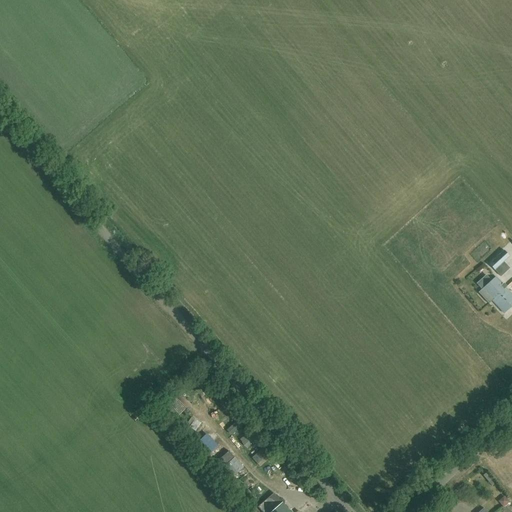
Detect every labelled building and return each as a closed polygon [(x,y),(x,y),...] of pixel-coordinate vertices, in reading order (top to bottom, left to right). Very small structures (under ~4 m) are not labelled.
[(489,263),(495,269),(504,260),(498,255),(489,263)] [(502,276),(511,268),(506,261),(496,269),(502,276)] [(482,289),(478,293),(489,304),(493,300),(506,287),(495,276),(482,288),(482,289)] [(511,293),(506,287),(493,300),(504,312),(511,304),(511,293)] [(186,408),(175,396),(161,409),(173,421),(186,408)] [(218,414),(225,419),(229,412),(222,408),(218,414)] [(200,423),(195,419),(186,432),(192,436),(200,423)] [(240,444),(245,450),(261,436),(255,430),(240,444)] [(218,445),(207,434),(194,445),(206,457),(218,445)] [(267,445),(252,458),(259,466),(274,453),(267,445)] [(229,450),(210,467),(218,477),(223,472),(219,469),(234,456),(229,450)] [(227,466),(237,475),(245,467),(236,457),(227,466)] [(243,509),(255,499),(241,482),(229,492),(243,509)] [(290,511),(289,510),(288,510),(273,493),(258,507),(262,511),(290,511)]
